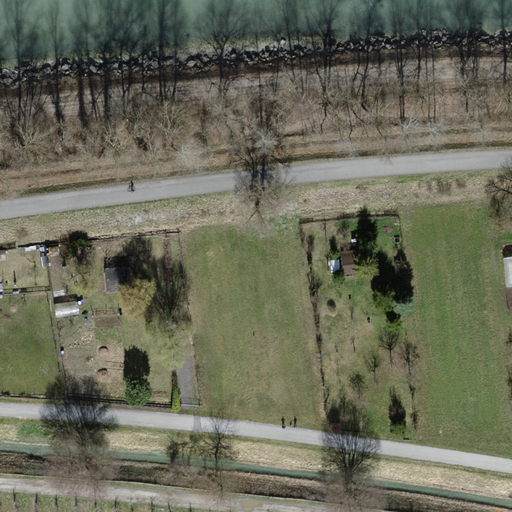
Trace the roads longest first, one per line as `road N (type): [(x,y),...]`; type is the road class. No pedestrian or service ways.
road 1 (track): [(511,471),(299,440),(0,414)]
road 2 (track): [(0,210),(380,166),(511,159)]
road 3 (track): [(288,511),(0,484)]
